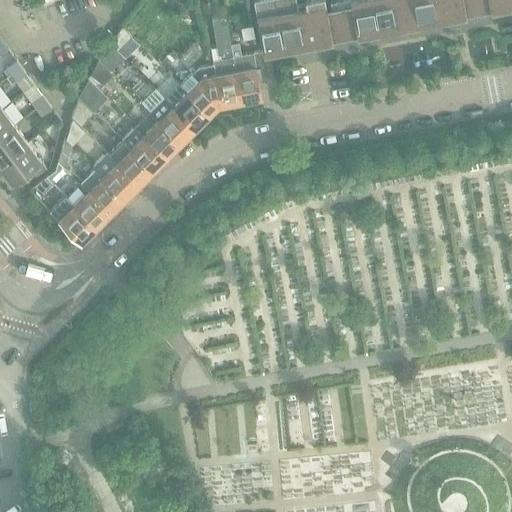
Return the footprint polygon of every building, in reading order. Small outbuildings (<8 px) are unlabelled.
[(212,0),(211,0),(202,2),(204,13),(215,11),(212,0)] [(253,0),(264,54),(285,50),(276,4),(275,0),(253,0)] [(324,0),(311,0),(296,3),(305,47),(332,41),(324,0)] [(337,40),(358,36),(351,0),(347,0),(330,3),(337,40)] [(371,0),(351,0),(358,36),(378,33),(371,0)] [(392,0),(371,0),(378,33),(398,29),(392,0)] [(412,0),(392,0),(398,29),(418,25),(412,0)] [(433,0),(412,0),(418,25),(438,22),(433,0)] [(433,0),(438,22),(466,16),(462,0),(433,0)] [(467,0),(471,15),(491,11),(489,0),(467,0)] [(510,0),(489,0),(491,11),(511,7),(510,0)] [(295,1),(276,4),(285,50),(305,47),(296,3),(295,1)] [(133,36),(122,25),(110,41),(118,50),(133,36)] [(211,48),(214,63),(222,104),(242,100),(233,56),(240,55),(238,42),(230,43),(230,44),(211,48)] [(109,43),(98,58),(99,59),(109,70),(123,57),(109,43)] [(253,52),(240,55),(233,56),(242,100),(261,96),(253,52)] [(109,70),(99,59),(89,77),(99,87),(113,73),(109,70)] [(6,67),(10,73),(20,65),(16,60),(6,67)] [(197,66),(179,84),(209,113),(218,104),(222,104),(214,63),(197,66)] [(16,81),(26,73),(20,65),(10,73),(16,81)] [(177,82),(163,96),(195,127),(209,113),(179,84),(177,82)] [(42,94),(31,102),(36,108),(46,100),(42,94)] [(78,95),(71,116),(80,125),(94,111),(78,95)] [(163,96),(149,110),(180,142),(195,127),(163,96)] [(52,107),(46,100),(36,108),(41,115),(52,107)] [(0,107),(0,134),(14,124),(1,106),(0,107)] [(149,110),(135,124),(166,156),(180,142),(149,110)] [(71,123),(65,139),(71,145),(85,131),(71,116),(71,123)] [(0,134),(0,161),(27,141),(14,124),(0,134)] [(120,138),(122,140),(152,170),(166,156),(135,124),(120,138)] [(64,137),(58,160),(66,168),(72,145),(71,145),(65,139),(64,137)] [(122,140),(108,154),(138,184),(152,170),(122,140)] [(46,167),(27,141),(0,161),(0,165),(12,181),(30,167),(35,175),(46,167)] [(91,165),(94,168),(123,198),(138,184),(108,154),(105,151),(91,165)] [(54,169),(45,176),(53,183),(67,169),(66,168),(58,160),(54,169)] [(80,182),(86,188),(109,212),(123,198),(94,168),(80,182)] [(45,176),(34,184),(43,193),(53,183),(45,176)] [(66,196),(71,202),(95,226),(109,212),(86,188),(83,191),(77,185),(66,196)] [(79,241),(95,226),(71,202),(64,209),(56,201),(48,209),(79,241)]
